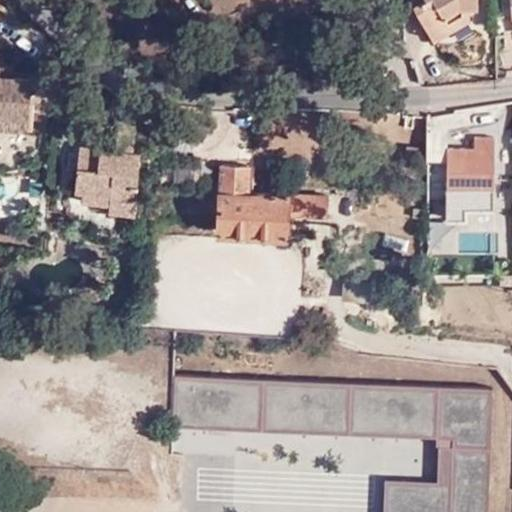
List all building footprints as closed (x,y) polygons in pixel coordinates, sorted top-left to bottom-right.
[(410,0),(426,30),(446,18),(443,12),(465,2),(475,3),(474,0),(410,0)] [(466,17),(465,2),(443,12),(446,18),(426,30),(430,36),(466,17)] [(0,21),(0,29),(19,31),(21,26),(12,19),(0,21)] [(0,124),(28,127),(33,73),(0,69),(0,124)] [(252,158),(260,119),(213,109),(205,148),(252,158)] [(112,122),(111,144),(131,148),(132,124),(112,122)] [(0,134),(27,136),(28,136),(28,127),(0,124),(0,134)] [(465,191),(489,191),(489,167),(495,167),(496,140),(476,139),(476,152),(450,151),(449,191),(465,191)] [(136,183),(138,150),(130,150),(131,148),(111,144),(110,149),(77,147),(74,190),(81,191),(110,193),(110,197),(131,199),(132,186),(136,183)] [(218,232),(288,236),(289,216),(330,218),(331,196),(249,192),(250,166),(222,165),(218,232)] [(139,183),(136,183),(132,186),(131,199),(110,197),(109,203),(109,211),(137,213),(137,212),(139,183)] [(489,191),(465,191),(464,211),(495,211),(495,190),(489,191)] [(109,203),(110,197),(110,193),(81,191),(81,201),(109,203)] [(369,272),(398,281),(403,262),(374,254),(369,272)] [(345,295),(374,295),(374,277),(346,276),(345,295)] [(452,482),(450,511),(488,511),(494,388),(176,374),(174,424),(440,435),(454,437),(454,438),(452,482)] [(438,481),(452,482),(454,438),(454,437),(440,435),(438,481)] [(225,511),(229,456),(190,455),(187,511),(225,511)] [(450,511),(452,482),(438,481),(387,480),(385,511),(450,511)] [(22,511),(23,496),(0,494),(0,511),(22,511)]
